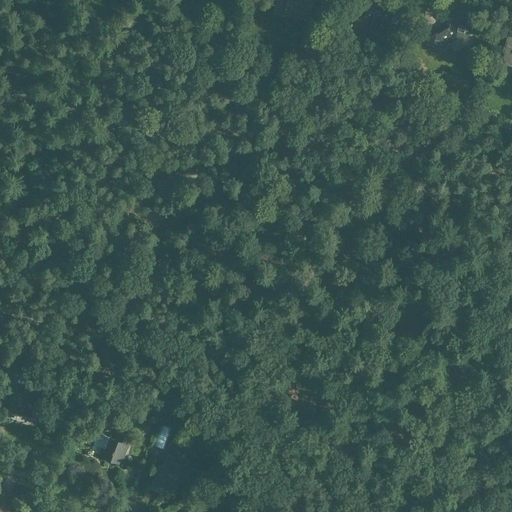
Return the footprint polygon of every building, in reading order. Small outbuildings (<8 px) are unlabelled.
[(274,0),(274,3),(275,3),(272,18),(293,22),(293,24),(299,25),(301,17),(310,19),(314,0),(274,0)] [(366,4),(366,7),(367,7),(366,11),(374,13),(370,33),(388,37),(393,15),(387,13),(390,1),(388,0),(368,0),(367,4),(366,4)] [(427,44),(432,52),(438,53),(446,49),(446,46),(459,38),(463,39),(471,34),(472,27),(467,19),(461,17),(453,22),(452,25),(438,33),(436,33),(429,38),(427,44)] [(511,33),(507,33),(504,46),(502,52),(502,53),(503,53),(504,54),(503,60),(511,62),(511,33)] [(28,380),(26,388),(41,391),(43,384),(28,380)] [(9,411),(32,416),(36,397),(14,392),(9,411)] [(169,421),(165,439),(175,441),(178,423),(169,421)] [(109,438),(105,448),(102,447),(99,456),(118,463),(120,457),(123,458),(130,439),(118,434),(115,440),(109,438)] [(160,465),(151,486),(161,491),(162,488),(173,493),(176,493),(180,483),(187,486),(191,476),(196,479),(200,471),(183,464),(182,466),(176,463),(177,459),(167,455),(162,466),(160,465)] [(0,511),(7,511),(12,495),(0,492),(0,511)] [(199,511),(222,511),(222,509),(219,510),(216,503),(208,506),(208,508),(199,511)]
